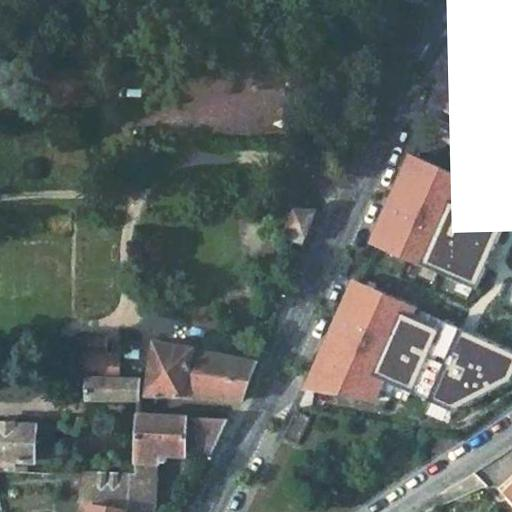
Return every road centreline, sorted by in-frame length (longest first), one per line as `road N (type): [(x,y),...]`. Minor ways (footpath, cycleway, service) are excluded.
road 1 (tertiary): [(456,0),(397,99),(204,511)]
road 2 (residential): [(511,442),(400,511)]
